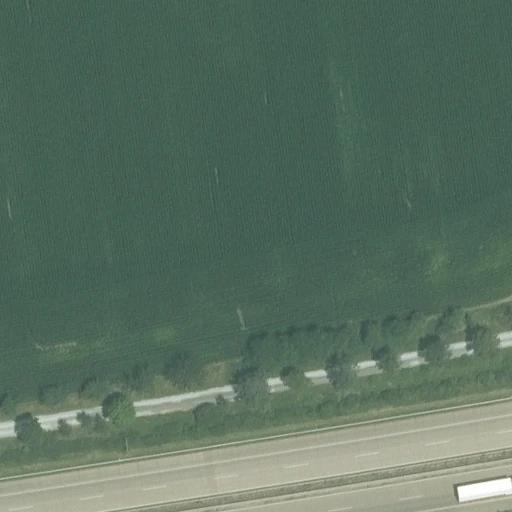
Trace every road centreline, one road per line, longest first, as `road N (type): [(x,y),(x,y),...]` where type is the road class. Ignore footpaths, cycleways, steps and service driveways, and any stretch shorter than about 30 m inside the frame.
road 1 (residential): [(511,344),(180,408),(0,433)]
road 2 (motorway): [(511,420),(0,501)]
road 3 (motorway): [(375,511),(511,490)]
